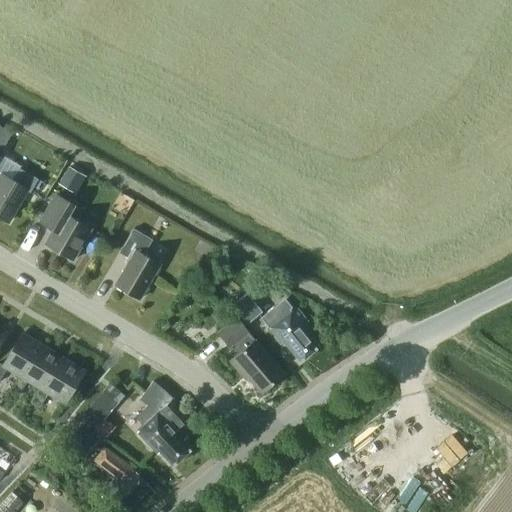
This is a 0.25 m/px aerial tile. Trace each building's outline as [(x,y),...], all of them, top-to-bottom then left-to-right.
[(3,121),(0,128),(0,143),(13,149),(22,129),(3,121)] [(0,172),(2,174),(0,177),(0,217),(8,222),(26,190),(30,192),(37,179),(19,169),(3,159),(4,157),(0,154),(0,172)] [(83,179),(68,170),(59,184),(75,193),(83,179)] [(53,230),(45,244),(73,260),(91,229),(70,216),(76,206),(56,194),(40,222),(53,230)] [(116,285),(140,299),(160,264),(143,255),(152,239),(133,228),(119,253),(131,259),(116,285)] [(210,271),(202,280),(212,288),(217,282),(217,276),(210,271)] [(232,305),(247,324),(250,322),(248,319),(258,311),(253,304),(255,302),(247,293),(232,305)] [(316,343),(321,339),(296,307),(291,311),(290,309),(284,302),(275,310),(273,308),(261,317),(268,327),(269,326),(270,328),(269,329),(281,343),(284,341),(300,361),(319,346),(316,343)] [(232,348),(233,347),(240,355),(232,362),(245,377),(248,375),(264,393),(286,374),(257,341),(238,320),(221,335),(232,348)] [(0,347),(9,333),(0,328),(0,347)] [(25,379),(46,345),(25,333),(5,366),(0,363),(0,381),(8,368),(20,376),(25,379)] [(46,392),(66,358),(46,345),(25,379),(20,376),(12,390),(21,396),(29,382),(41,389),(46,392)] [(46,392),(41,389),(32,403),(41,408),(50,394),(67,404),(87,371),(66,358),(46,392)] [(145,425),(139,431),(157,449),(159,447),(175,465),(192,449),(185,441),(189,437),(181,429),(192,418),(175,399),(168,392),(155,381),(140,398),(151,406),(138,418),(145,425)] [(89,427),(110,402),(101,395),(79,420),(82,422),(89,427)] [(113,415),(103,428),(113,436),(123,424),(113,415)] [(84,459),(102,437),(89,427),(82,422),(64,442),(84,459)] [(135,470),(100,444),(93,453),(99,459),(96,462),(118,478),(101,496),(118,511),(128,511),(152,487),(138,474),(135,470)] [(44,461),(37,470),(53,482),(60,473),(44,461)] [(4,511),(15,511),(23,503),(16,497),(4,511)]
